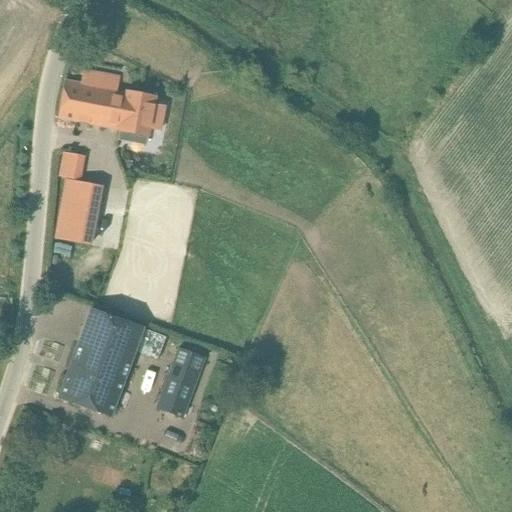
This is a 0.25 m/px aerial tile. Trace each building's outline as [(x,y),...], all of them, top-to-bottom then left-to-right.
[(66,81),(59,118),(149,136),(150,128),(160,130),(165,107),(155,105),(156,97),(118,89),(121,76),(85,69),(82,84),(66,81)] [(64,178),(48,237),(82,246),(98,188),(64,178)] [(0,291),(0,334),(4,335),(10,293),(0,291)] [(143,330),(92,309),(70,368),(70,369),(68,375),(67,375),(67,376),(59,398),(111,417),(143,330)] [(179,348),(157,409),(183,419),(205,358),(179,348)]
